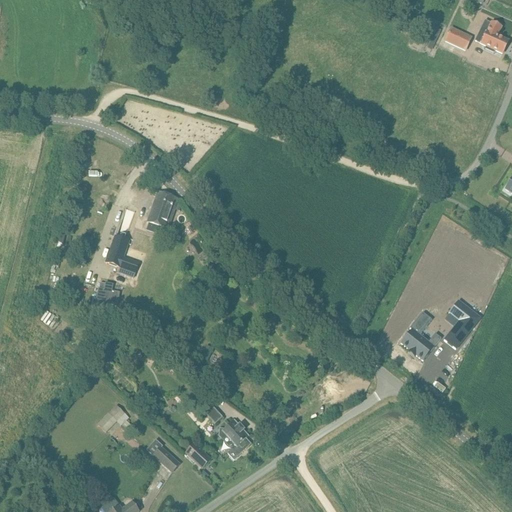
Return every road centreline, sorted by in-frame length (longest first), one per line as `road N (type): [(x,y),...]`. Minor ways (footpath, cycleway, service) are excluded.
road 1 (unclassified): [(391,382),(260,275),(138,148),(89,124),(0,113)]
road 2 (track): [(424,188),(122,92),(109,95),(89,124)]
road 3 (unclassified): [(203,511),(391,382)]
road 4 (unclassified): [(391,382),(511,480)]
road 5 (unclassified): [(424,188),(469,172),(511,85)]
